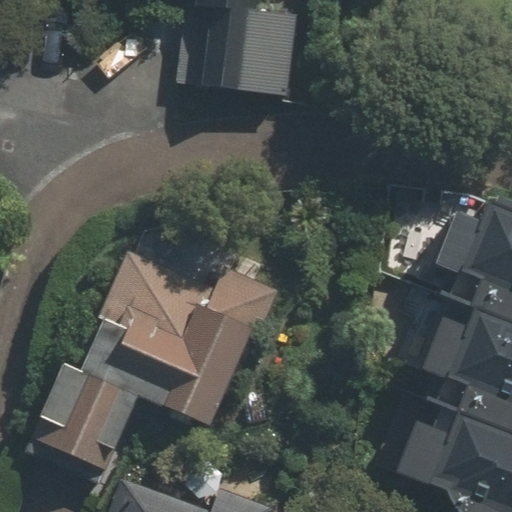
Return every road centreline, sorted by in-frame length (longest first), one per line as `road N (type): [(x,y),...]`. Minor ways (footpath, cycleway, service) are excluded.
road 1 (residential): [(145,141),(229,132),(405,139),(511,167)]
road 2 (residential): [(0,320),(47,214),(96,164),(145,141)]
road 3 (residential): [(0,112),(145,141)]
